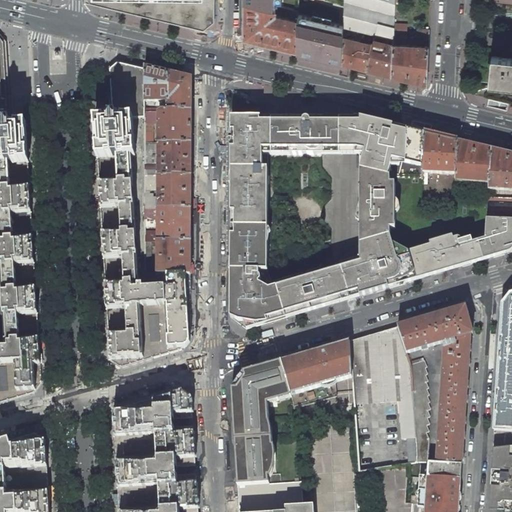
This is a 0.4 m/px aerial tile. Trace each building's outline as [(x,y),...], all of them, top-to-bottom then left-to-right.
[(92,0),(98,6),(123,12),(203,31),(215,22),(215,0),(92,0)] [(257,7),(272,11),(272,0),(244,0),(244,4),(257,7)] [(379,72),(392,76),(394,24),(396,1),(395,0),(344,0),(344,15),(344,28),(347,29),(366,33),(375,35),(374,39),(373,45),(367,70),(379,72)] [(296,53),(297,17),(276,12),(272,11),(257,7),(244,4),(244,40),(296,53)] [(344,28),(327,25),(311,21),(297,17),(296,53),(342,64),(343,38),(344,28)] [(417,40),(417,46),(405,45),(406,24),(394,24),(392,76),(408,79),(427,84),(430,29),(417,28),(417,37),(414,37),(414,40),(417,40)] [(0,251),(6,349),(0,349),(0,402),(35,393),(40,382),(36,298),(27,124),(17,125),(16,114),(10,115),(6,43),(0,35),(0,251)] [(368,44),(369,41),(361,39),(361,42),(346,39),(343,38),(342,64),(354,67),(367,70),(373,45),(368,44)] [(511,58),(492,56),(489,83),(508,85),(511,85),(511,58)] [(165,275),(165,288),(144,289),(144,286),(143,286),(143,279),(139,279),(137,254),(132,156),(135,156),(132,119),(144,118),(144,110),(144,102),(144,68),(117,61),(107,70),(109,109),(103,110),(104,120),(95,120),(110,360),(120,368),(183,350),(186,346),(191,340),(191,295),(191,275),(165,275)] [(156,71),(144,68),(144,102),(167,102),(168,74),(156,71)] [(192,79),(168,74),(167,102),(166,110),(191,110),(191,101),(192,79)] [(158,126),(159,143),(191,144),(191,127),(191,110),(166,110),(161,110),(158,111),(144,110),(144,118),(145,143),(152,143),(152,137),(153,137),(153,126),(158,126)] [(248,118),(231,118),(231,130),(231,169),(231,198),(231,227),(268,227),(268,155),(272,155),(272,119),(248,118)] [(340,119),(272,119),(272,155),(322,155),(340,155),(340,119)] [(390,177),(422,178),(424,134),(405,130),(367,120),(360,119),(345,119),(340,119),(340,155),(360,155),(360,170),(389,177),(390,177)] [(427,173),(456,174),(457,142),(441,138),(424,134),(422,178),(421,184),(426,184),(427,173)] [(457,142),(456,174),(456,181),(480,183),(479,199),(488,199),(488,198),(489,189),(491,150),(474,146),(457,142)] [(152,143),(145,143),(146,176),(159,176),(191,176),(191,159),(191,144),(159,143),(152,143)] [(511,154),(506,153),(491,150),(489,189),(497,190),(496,198),(488,198),(488,199),(487,220),(511,221),(511,154)] [(360,170),(360,245),(390,236),(390,229),(394,229),(394,217),(387,217),(389,177),(360,170)] [(159,176),(146,176),(146,191),(159,191),(159,199),(154,199),(154,195),(145,195),(145,210),(158,210),(191,209),(191,193),(191,176),(159,176)] [(158,242),(191,242),(191,225),(191,209),(158,210),(158,233),(145,233),(145,242),(158,242)] [(457,239),(409,253),(417,280),(507,254),(509,253),(511,252),(511,250),(511,221),(487,220),(485,240),(472,244),(471,239),(462,242),(461,240),(460,239),(457,239)] [(267,271),(268,227),(231,227),(231,300),(231,318),(247,331),(286,319),(276,284),(271,285),(267,271)] [(392,244),(390,236),(360,245),(360,259),(340,265),(351,300),(408,283),(417,280),(409,253),(392,244)] [(191,275),(191,242),(158,242),(159,275),(165,275),(191,275)] [(322,270),(276,284),(286,319),(314,311),(351,300),(340,265),(322,270)] [(511,293),(510,295),(503,305),(494,430),(511,431),(511,293)] [(406,353),(444,342),(436,463),(462,465),(471,335),(463,308),(397,328),(406,353)] [(353,378),(354,390),(354,405),(399,402),(402,440),(407,439),(409,463),(417,462),(411,368),(410,365),(409,361),(397,328),(350,341),(353,378)] [(291,397),(293,403),(293,410),(336,396),(335,383),(344,380),(353,378),(350,341),(281,362),(289,391),(291,397)] [(423,356),(409,361),(410,365),(424,361),(423,356)] [(424,361),(410,365),(411,368),(417,462),(427,463),(428,439),(426,433),(429,432),(426,426),(429,425),(427,418),(430,417),(427,411),(430,410),(428,403),(429,403),(427,397),(429,396),(426,389),(428,389),(426,383),(428,382),(425,375),(427,375),(425,368),(426,368),(424,361)] [(267,398),(289,391),(281,362),(243,373),(244,378),(237,389),(232,389),(238,486),(268,484),(267,464),(273,464),(271,437),(267,437),(266,422),(269,422),(268,404),(267,398)] [(198,511),(198,508),(199,508),(198,483),(196,483),(196,475),(178,476),(177,467),(195,466),(195,458),(196,458),(194,432),(193,432),(193,427),(177,428),(178,433),(175,433),(174,420),(192,419),(192,413),(193,413),(192,398),(182,391),(113,411),(119,511),(198,511)] [(267,398),(268,404),(291,397),(289,391),(267,398)] [(0,511),(50,511),(47,459),(46,440),(35,434),(17,439),(0,444),(0,511)] [(511,511),(511,447),(493,450),(492,471),(498,472),(498,476),(496,476),(494,476),(493,477),(493,479),(493,481),(494,482),(495,483),(497,483),(497,487),(491,487),(488,511),(511,511)] [(458,511),(462,465),(436,463),(432,463),(431,477),(427,477),(420,476),(418,508),(425,508),(429,508),(428,511),(458,511)] [(396,470),(395,487),(403,487),(403,470),(396,470)] [(253,511),(285,510),(285,511),(313,511),(313,505),(302,506),(301,482),(268,484),(238,486),(239,499),(239,511),(253,511)]
